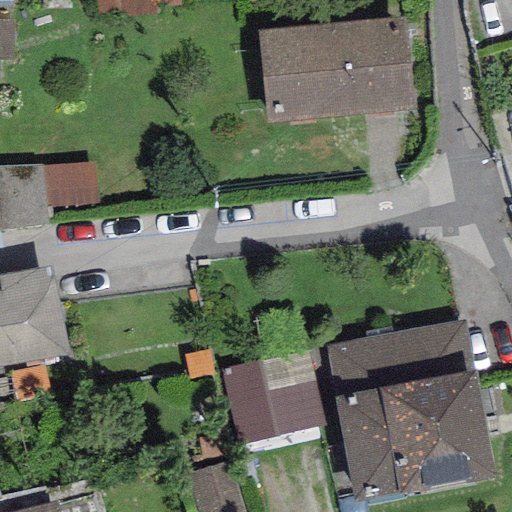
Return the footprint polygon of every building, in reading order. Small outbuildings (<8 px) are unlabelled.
[(0,78),(1,78),(0,73),(0,59),(14,59),(12,21),(0,22),(0,78)] [(260,36),(270,126),(414,115),(405,23),(260,36)] [(94,163),(42,168),(46,211),(98,205),(94,163)] [(42,168),(0,168),(0,233),(47,228),(46,211),(42,168)] [(0,371),(66,359),(49,273),(0,282),(0,371)] [(326,349),(336,403),(477,378),(467,324),(326,349)] [(322,428),(304,354),(233,371),(251,445),(322,428)] [(497,484),(477,378),(336,403),(356,510),(497,484)]
